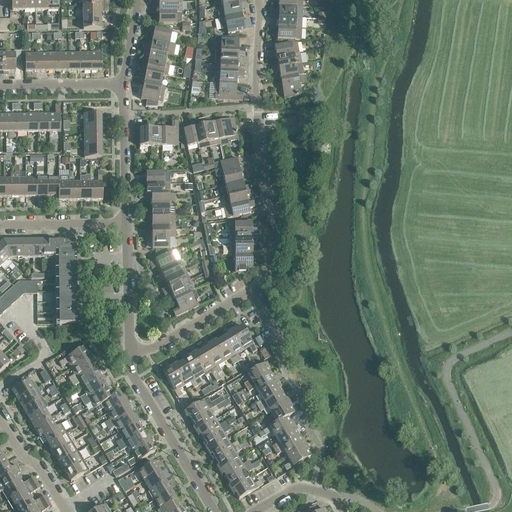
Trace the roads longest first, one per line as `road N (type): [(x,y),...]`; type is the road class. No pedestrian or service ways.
road 1 (residential): [(254,291),(274,235),(260,155),(258,0)]
road 2 (residential): [(214,511),(133,378),(130,352)]
road 3 (residential): [(130,352),(156,348),(254,291)]
road 4 (residential): [(125,223),(120,84)]
road 5 (residential): [(130,352),(125,223)]
road 6 (residential): [(0,227),(125,223)]
road 7 (residential): [(120,84),(0,86)]
